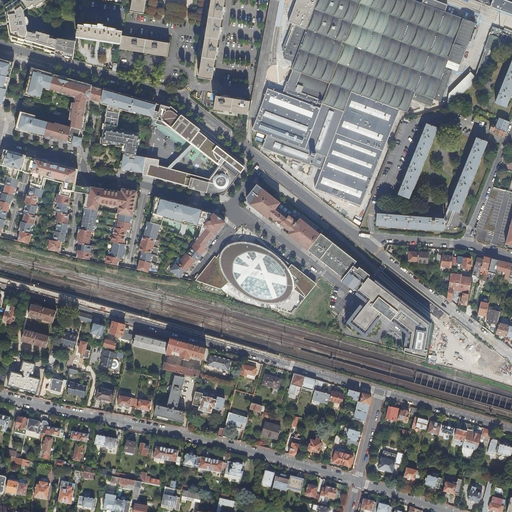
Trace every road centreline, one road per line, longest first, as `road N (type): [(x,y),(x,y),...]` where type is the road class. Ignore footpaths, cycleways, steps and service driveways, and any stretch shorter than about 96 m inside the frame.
road 1 (residential): [(379,391),(0,283)]
road 2 (residential): [(0,394),(357,482)]
road 3 (residential): [(0,45),(181,97),(262,164)]
road 4 (residential): [(359,237),(511,360)]
road 5 (residential): [(342,303),(339,286),(242,209)]
road 6 (residential): [(511,429),(379,391)]
road 7 (residential): [(508,131),(465,245)]
road 8 (residential): [(262,164),(359,237)]
